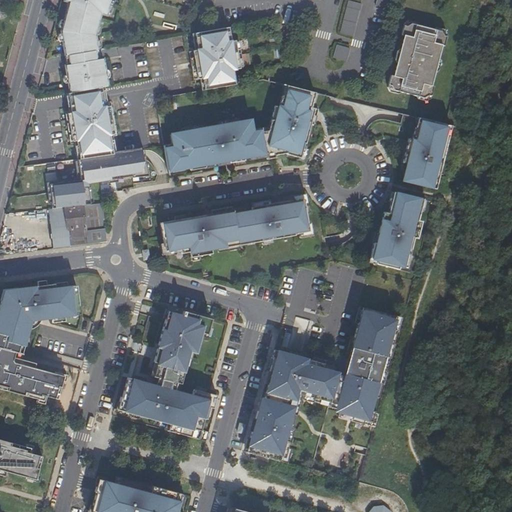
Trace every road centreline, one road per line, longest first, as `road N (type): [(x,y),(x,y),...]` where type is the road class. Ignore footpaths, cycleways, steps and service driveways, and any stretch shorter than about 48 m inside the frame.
road 1 (residential): [(122,271),(242,301),(257,312),(203,511)]
road 2 (residential): [(324,177),(129,205),(116,259)]
road 3 (residential): [(122,271),(60,511)]
road 4 (secondary): [(0,166),(43,0)]
road 5 (residential): [(324,177),(342,197),(356,195),(369,179),(367,165),(351,152),(337,154),(324,170)]
road 6 (unknown): [(0,200),(87,166),(100,172),(107,191)]
